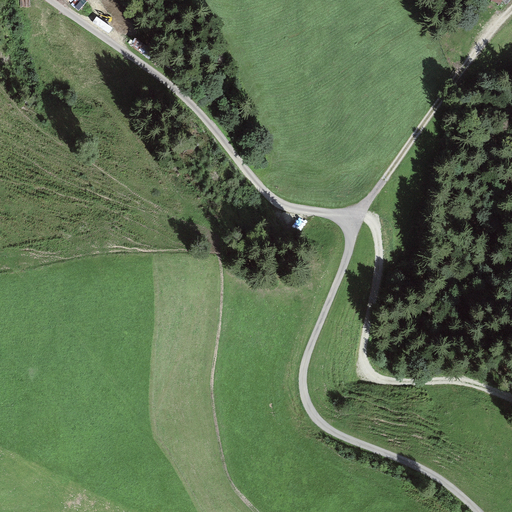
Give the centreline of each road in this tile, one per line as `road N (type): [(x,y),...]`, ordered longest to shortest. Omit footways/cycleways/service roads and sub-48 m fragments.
road 1 (track): [(480,511),(434,472),(339,432),(307,404),(303,372),(351,220),(280,203),(186,97),(52,0)]
road 2 (track): [(351,220),(511,10)]
